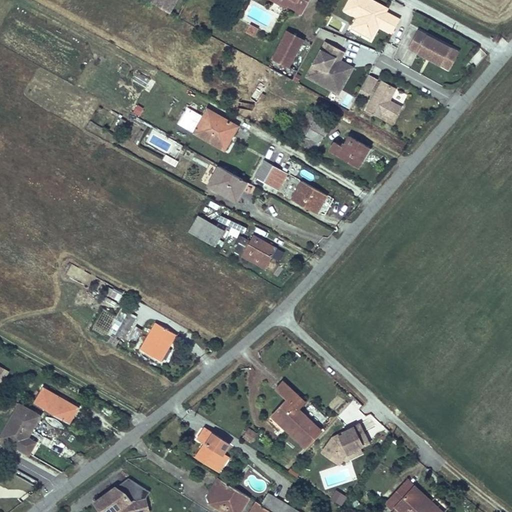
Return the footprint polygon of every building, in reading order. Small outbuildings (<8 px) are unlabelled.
[(151,0),(150,2),(167,12),(173,0),(151,0)] [(288,0),(286,5),(301,13),(307,0),(288,0)] [(399,18),(371,3),(372,0),(347,0),(343,9),(356,16),(361,19),(362,22),(358,30),(371,36),(377,24),(392,32),(399,18)] [(358,30),(362,22),(361,19),(356,16),(351,26),(358,30)] [(250,25),(246,32),(254,36),(258,29),(250,25)] [(450,46),(417,29),(408,47),(426,56),(427,54),(430,56),(429,58),(441,64),(450,46)] [(287,32),(272,58),(287,66),(301,40),(287,32)] [(312,64),(305,77),(323,87),(328,78),(337,82),(347,64),(339,60),(334,57),(339,49),(324,41),(316,57),(320,58),(316,66),(312,64)] [(449,68),(458,50),(450,46),(441,64),(449,68)] [(344,52),(339,49),(334,57),(339,60),(344,52)] [(328,78),(323,87),(338,95),(352,67),(347,64),(337,82),(328,78)] [(145,87),(151,78),(137,70),(131,79),(145,87)] [(368,74),(360,89),(369,93),(377,78),(368,74)] [(382,80),(366,108),(380,116),(382,113),(393,119),(401,106),(389,99),(395,87),(382,80)] [(256,89),(251,98),(256,102),(262,93),(256,89)] [(231,136),(224,133),(230,122),(207,109),(202,118),(187,110),(179,124),(223,150),(231,136)] [(299,130),(303,133),(320,142),(327,129),(313,122),(316,117),(309,112),(299,130)] [(120,118),(116,125),(121,128),(125,121),(120,118)] [(230,122),(224,133),(231,136),(237,126),(230,122)] [(320,142),(303,133),(297,143),(314,153),(320,142)] [(335,142),(330,150),(357,167),(369,148),(349,136),(343,147),(335,142)] [(166,154),(163,159),(176,166),(179,161),(166,154)] [(264,160),(254,177),(277,190),(286,173),(264,160)] [(247,182),(219,166),(208,186),(236,201),(241,191),(247,182)] [(302,181),(292,199),(316,213),(326,195),(302,181)] [(247,182),(241,191),(248,195),(253,185),(247,182)] [(197,215),(188,232),(214,247),(224,230),(197,215)] [(253,235),(249,241),(242,237),(233,251),(264,269),(271,257),(269,255),(274,247),(253,235)] [(125,296),(111,287),(107,294),(120,303),(125,296)] [(125,339),(138,316),(125,308),(111,330),(125,339)] [(103,336),(111,323),(100,317),(92,330),(103,336)] [(156,323),(142,346),(162,358),(176,335),(156,323)] [(143,331),(138,328),(132,337),(138,340),(143,331)] [(162,358),(142,346),(141,349),(160,360),(162,358)] [(287,400),(275,413),(289,426),(286,429),(287,430),(305,447),(322,430),(299,408),(305,402),(283,382),(276,389),(287,400)] [(44,388),(34,404),(68,424),(73,416),(69,413),(74,405),(44,388)] [(20,404),(1,437),(29,454),(36,442),(27,437),(39,416),(20,404)] [(74,405),(69,413),(73,416),(77,407),(74,405)] [(275,413),(272,415),(286,429),(289,426),(275,413)] [(360,447),(367,444),(362,435),(365,434),(360,423),(333,436),(316,454),(333,470),(344,458),(349,453),(360,447)] [(248,426),(242,437),(251,442),(257,431),(248,426)] [(205,443),(197,456),(219,471),(228,456),(223,453),(229,444),(204,429),(198,438),(205,443)] [(345,460),(363,452),(360,447),(349,453),(344,458),(345,460)] [(100,498),(95,502),(102,511),(147,511),(149,511),(146,498),(150,491),(129,477),(119,493),(112,489),(108,492),(110,495),(108,497),(107,496),(106,496),(104,496),(103,496),(102,496),(102,497),(100,498)] [(119,493),(129,477),(112,489),(119,493)] [(217,477),(205,495),(210,502),(216,492),(223,480),(217,477)] [(408,479),(404,483),(427,503),(430,500),(408,479)] [(221,494),(214,506),(224,511),(240,511),(250,497),(223,480),(216,492),(221,494)] [(427,503),(404,483),(389,499),(402,511),(442,511),(430,500),(427,503)] [(210,502),(209,503),(214,506),(221,494),(216,492),(210,502)] [(268,494),(262,504),(275,511),(285,511),(289,506),(268,494)] [(340,498),(334,494),(331,499),(337,503),(340,498)] [(275,511),(262,504),(257,501),(250,511),(275,511)]
